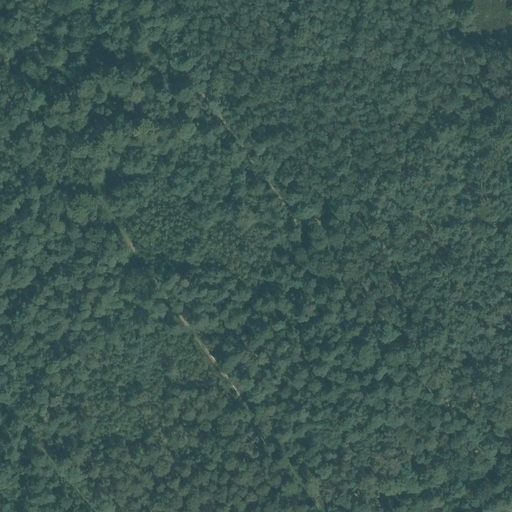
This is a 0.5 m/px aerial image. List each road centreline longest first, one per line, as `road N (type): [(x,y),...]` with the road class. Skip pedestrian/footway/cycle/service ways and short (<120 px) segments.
road 1 (track): [(134,0),(511,507)]
road 2 (track): [(148,270),(5,63)]
